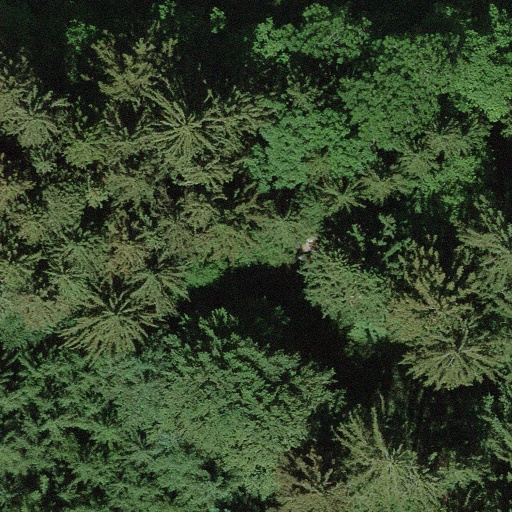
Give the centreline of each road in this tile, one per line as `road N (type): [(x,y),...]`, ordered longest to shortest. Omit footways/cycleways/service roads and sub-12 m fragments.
road 1 (track): [(511,154),(122,321),(0,342)]
road 2 (track): [(306,511),(258,400),(235,273)]
